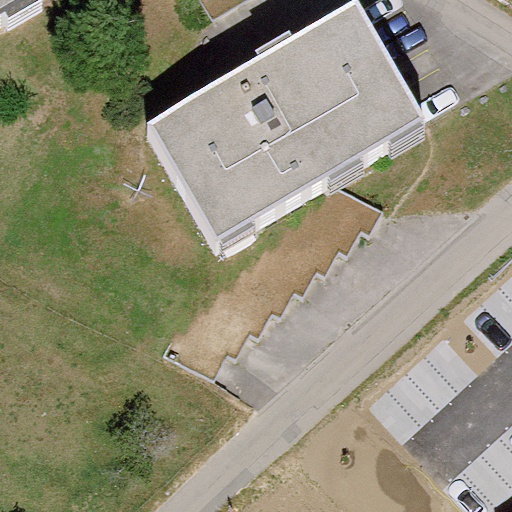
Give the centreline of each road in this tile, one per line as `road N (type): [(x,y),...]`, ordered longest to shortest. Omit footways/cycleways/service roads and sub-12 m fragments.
road 1 (motorway): [(90,511),(462,0)]
road 2 (tertiary): [(511,219),(193,511)]
road 3 (motorway): [(149,0),(0,198)]
